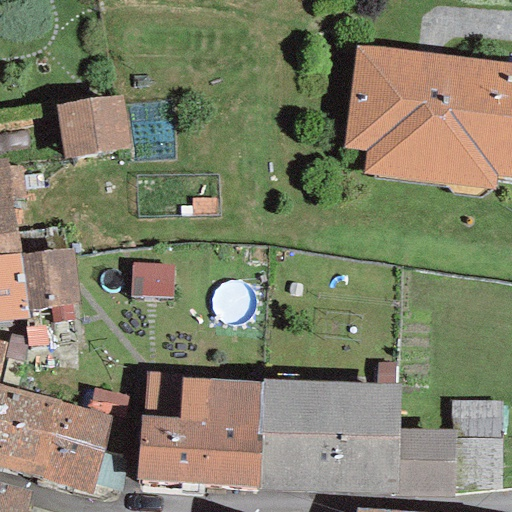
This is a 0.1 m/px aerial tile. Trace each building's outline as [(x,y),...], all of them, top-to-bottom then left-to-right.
[(511,78),(359,58),(342,185),(511,207),(511,78)] [(123,109),(56,120),(65,170),(132,158),(123,109)] [(5,169),(0,169),(0,249),(15,248),(5,169)] [(73,264),(19,271),(28,322),(50,319),(52,327),(72,326),(69,315),(80,315),(73,264)] [(172,271),(128,270),(127,300),(171,301),(172,271)] [(19,271),(0,274),(0,335),(30,330),(28,322),(19,271)] [(261,386),(146,379),(138,494),(254,501),(259,394),(261,386)] [(401,401),(259,394),(254,501),(396,507),(398,444),(401,401)] [(64,418),(0,404),(0,483),(41,494),(64,418)] [(113,431),(64,418),(44,494),(92,507),(113,431)] [(453,446),(398,444),(396,507),(450,510),(453,446)] [(24,511),(26,505),(0,499),(0,511),(24,511)]
